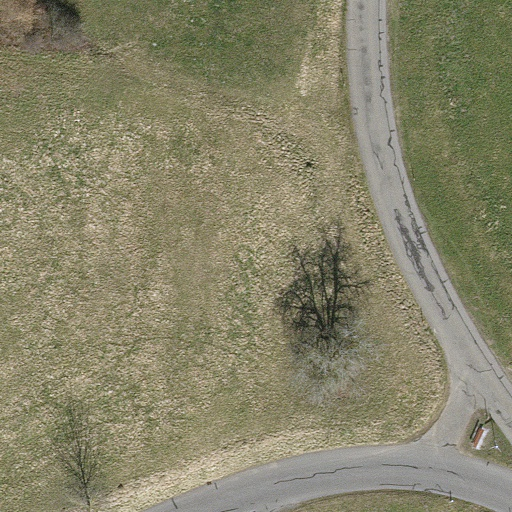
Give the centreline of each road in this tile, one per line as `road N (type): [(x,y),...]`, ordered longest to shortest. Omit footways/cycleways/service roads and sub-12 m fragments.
road 1 (unclassified): [(478,387),(391,217),(360,48),(362,0)]
road 2 (tertiary): [(426,479),(347,478),(232,511)]
